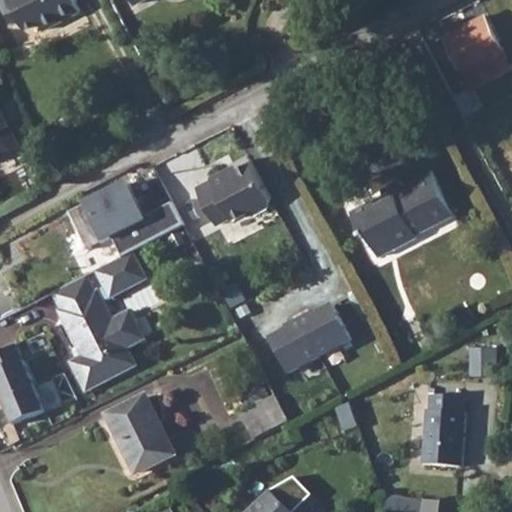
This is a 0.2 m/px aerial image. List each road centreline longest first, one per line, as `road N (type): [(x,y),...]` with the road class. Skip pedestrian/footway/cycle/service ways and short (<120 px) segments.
road 1 (residential): [(0,224),(423,0)]
road 2 (track): [(511,222),(398,10)]
